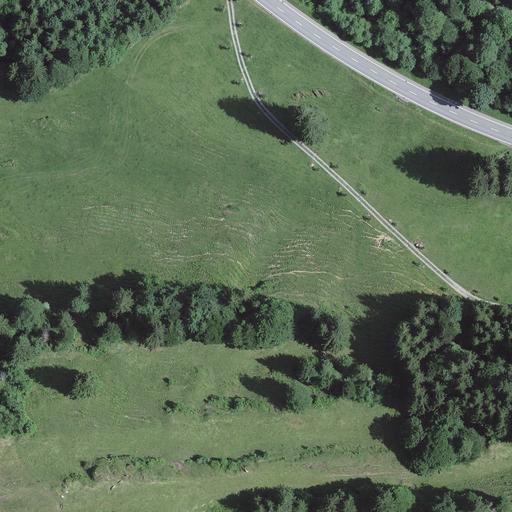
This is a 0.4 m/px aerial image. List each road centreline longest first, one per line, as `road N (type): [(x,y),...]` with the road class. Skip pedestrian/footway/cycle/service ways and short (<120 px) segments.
road 1 (track): [(228,0),(238,53),(262,109),(463,292),(511,306)]
road 2 (secondary): [(268,0),(396,85),(511,137)]
